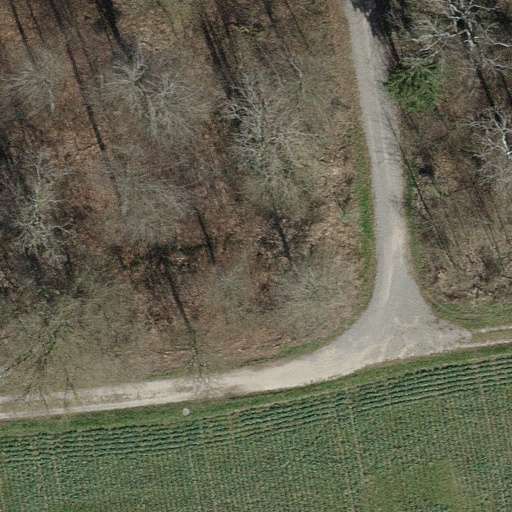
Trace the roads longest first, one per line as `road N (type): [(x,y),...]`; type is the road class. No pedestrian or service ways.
road 1 (track): [(0,399),(282,370),(511,329)]
road 2 (track): [(365,0),(437,337)]
